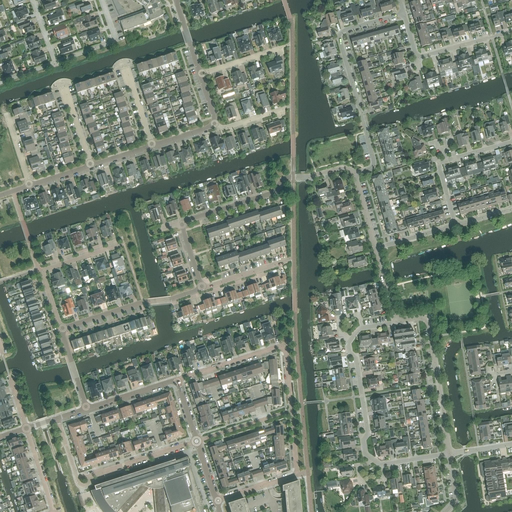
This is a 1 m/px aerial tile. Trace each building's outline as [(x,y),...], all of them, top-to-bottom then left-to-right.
[(46,11),(56,7),(55,3),(57,2),(56,0),(48,0),(49,1),(43,3),(46,11)] [(120,16),(125,14),(126,14),(126,13),(126,12),(121,6),(120,6),(116,0),(112,0),(113,1),(116,8),(120,16)] [(152,0),(153,0),(152,0),(133,0),(143,7),(144,9),(146,8),(148,12),(146,13),(142,14),(140,15),(120,22),(123,32),(143,25),(150,22),(163,16),(159,6),(158,6),(157,5),(159,3),(159,4),(160,3),(159,3),(159,2),(158,2),(158,1),(157,1),(157,0),(156,0),(152,0)] [(217,3),(216,0),(210,0),(208,1),(212,14),(214,13),(215,14),(217,13),(218,12),(217,12),(220,11),(219,9),(222,8),(220,2),(217,3)] [(385,4),(383,4),(381,0),(380,0),(376,1),(377,7),(380,6),(382,13),(387,11),(385,4)] [(385,4),(387,11),(393,10),(391,3),(395,2),(394,0),(389,0),(384,2),(385,4)] [(440,12),(438,7),(436,0),(430,0),(432,6),(435,5),(437,13),(440,12)] [(461,8),(460,6),(458,0),(452,0),(453,3),(454,4),(457,3),(458,6),(458,8),(461,8)] [(411,9),(421,6),(420,1),(410,3),(411,9)] [(83,5),(82,2),(75,4),(77,10),(80,9),(82,13),(91,9),(89,3),(83,5)] [(365,6),(368,17),(369,17),(370,18),(372,17),(373,16),(372,16),(374,15),(372,9),(376,8),(374,2),(365,5),(365,6)] [(198,6),(197,5),(195,5),(190,7),(194,19),(194,17),(200,15),(201,17),(204,15),(201,5),(198,6)] [(25,18),(24,15),(28,14),(28,13),(28,12),(28,10),(26,9),(25,6),(14,11),(17,18),(19,21),(25,18)] [(368,17),(365,6),(360,8),(359,6),(355,7),(357,13),(361,12),(363,18),(368,17)] [(413,14),(422,11),(421,8),(423,7),(423,6),(421,6),(411,9),(413,14)] [(352,14),(357,13),(355,7),(351,9),(345,10),(346,11),(349,22),(354,21),(352,14)] [(57,14),(48,17),(51,25),(63,21),(61,17),(64,16),(63,15),(61,9),(56,11),(57,14)] [(340,12),(336,13),(337,19),(342,17),(344,24),(345,24),(346,24),(347,24),(348,23),(348,22),(349,22),(346,11),(340,13),(340,12)] [(511,22),(511,21),(510,14),(507,15),(506,11),(500,12),(502,18),(505,17),(507,24),(511,22)] [(498,19),(502,18),(500,12),(497,13),(497,14),(492,16),(495,27),(500,25),(498,19)] [(322,23),(330,28),(331,25),(336,24),(333,14),(326,16),(327,19),(324,20),(322,23)] [(91,19),(90,16),(83,18),(85,21),(83,22),(84,23),(83,24),(83,25),(84,27),(85,27),(85,28),(86,29),(97,25),(94,18),(91,19)] [(416,24),(423,22),(423,23),(426,22),(425,18),(424,16),(414,19),(416,24)] [(474,25),(476,32),(481,31),(481,28),(484,27),(482,20),(479,21),(479,22),(474,23),(474,25)] [(27,25),(26,22),(18,25),(20,30),(24,29),(25,33),(35,30),(33,23),(27,25)] [(328,30),(330,28),(322,23),(320,27),(321,29),(317,30),(319,38),(329,35),(328,30)] [(431,26),(427,27),(426,23),(416,26),(418,32),(432,28),(431,26)] [(476,32),(474,25),(469,26),(468,24),(467,23),(465,23),(465,25),(467,32),(470,31),(471,34),(476,32)] [(65,28),(64,25),(53,30),(54,33),(55,32),(57,38),(68,34),(67,31),(68,30),(68,29),(67,29),(67,28),(66,28),(65,28)] [(464,33),(467,32),(465,25),(462,26),(457,28),(460,37),(465,35),(464,33)] [(393,28),(395,35),(398,34),(399,37),(401,36),(398,26),(393,28)] [(418,32),(419,37),(429,34),(430,34),(429,31),(433,30),(433,27),(432,28),(418,32)] [(454,38),(460,37),(457,28),(452,29),(449,30),(451,37),(454,36),(454,38)] [(90,42),(98,39),(96,34),(100,33),(98,29),(87,33),(88,36),(87,36),(88,40),(89,40),(90,42)] [(273,31),(272,29),(267,30),(271,42),(274,41),(277,40),(277,41),(282,40),(278,29),(273,31)] [(389,40),(391,39),(388,29),(383,31),(385,38),(388,37),(389,40)] [(259,47),(261,47),(261,46),(264,45),(262,38),(266,37),(263,30),(257,32),(259,36),(254,37),(257,47),(258,47),(259,47)] [(448,38),(451,37),(449,30),(446,30),(440,32),(443,42),(449,40),(448,38)] [(378,43),(380,42),(377,32),(372,34),(374,41),(378,40),(378,43)] [(421,42),(431,39),(435,38),(434,36),(430,37),(429,34),(419,37),(421,42)] [(242,53),(249,51),(248,48),(251,47),(247,35),(242,37),(243,41),(238,43),(242,53)] [(368,45),(370,45),(367,35),(362,36),(364,44),(367,43),(368,45)] [(30,50),(41,46),(38,38),(34,40),(33,37),(26,39),(27,43),(27,42),(30,50)] [(357,48),(359,48),(356,38),(351,39),(353,47),(357,46),(357,48)] [(74,45),(72,39),(62,42),(62,43),(63,42),(64,44),(63,45),(59,47),(62,54),(72,51),(71,46),(74,45)] [(431,39),(421,42),(422,47),(432,45),(431,39)] [(325,51),(335,49),(333,43),(331,44),(329,40),(323,42),(325,51)] [(226,42),(226,43),(222,45),(223,48),(222,48),(223,51),(224,54),(225,58),(233,56),(230,48),(233,47),(231,41),(226,42)] [(509,43),(505,44),(507,48),(503,50),(506,58),(507,59),(509,58),(509,57),(510,56),(511,55),(511,45),(511,42),(508,42),(509,43)] [(11,51),(9,45),(0,48),(2,48),(3,51),(0,51),(0,59),(0,60),(8,57),(7,53),(11,51)] [(221,58),(218,48),(212,49),(213,51),(209,52),(209,53),(208,53),(208,54),(208,55),(209,58),(211,63),(215,62),(215,61),(221,58)] [(335,49),(325,51),(323,52),(325,58),(327,57),(328,61),(335,59),(334,55),(337,54),(335,49)] [(40,54),(39,53),(38,51),(39,50),(32,53),(33,56),(32,56),(35,64),(46,60),(43,52),(40,54)] [(394,61),(403,58),(402,53),(399,54),(398,50),(387,53),(388,57),(392,56),(394,61)] [(478,63),(483,62),(480,50),(477,51),(478,52),(475,53),(476,57),(473,57),(475,66),(476,68),(479,67),(478,63)] [(480,50),(483,62),(489,60),(489,63),(493,62),(490,53),(487,53),(486,50),(483,50),(480,50)] [(170,54),(174,66),(176,66),(175,62),(178,61),(175,53),(170,54)] [(173,67),(174,66),(170,54),(165,56),(168,65),(171,64),(173,67)] [(466,55),(465,55),(463,55),(466,67),(471,65),(472,67),(475,66),(473,57),(470,58),(468,54),(466,55)] [(462,68),(466,67),(463,55),(460,56),(460,57),(457,58),(459,62),(456,63),(458,73),(460,72),(461,72),(461,71),(462,71),(463,70),(462,68)] [(163,70),(164,70),(160,57),(160,58),(156,59),(158,68),(161,67),(163,70)] [(283,70),(281,65),(283,64),(281,58),(275,60),(276,62),(268,65),(269,69),(268,69),(269,70),(270,73),(275,72),(276,72),(283,70)] [(403,58),(394,61),(396,69),(403,68),(402,64),(405,63),(403,58)] [(458,73),(456,63),(453,64),(451,59),(445,60),(450,75),(451,76),(452,75),(453,74),(458,73)] [(153,73),(155,73),(151,60),(150,60),(151,61),(146,62),(149,71),(152,70),(153,73)] [(449,76),(450,75),(445,60),(440,62),(442,69),(439,69),(440,76),(441,77),(446,76),(447,77),(449,76)] [(5,74),(14,71),(10,61),(4,63),(5,66),(2,67),(5,74)] [(143,76),(145,76),(141,63),(141,64),(136,66),(139,74),(142,73),(143,76)] [(331,77),(338,75),(338,76),(340,76),(340,74),(340,72),(338,71),(337,71),(338,70),(340,70),(339,65),(337,64),(334,65),(330,66),(328,66),(327,68),(329,73),(330,74),(331,77)] [(361,73),(369,71),(368,68),(372,67),(371,65),(360,68),(361,73)] [(257,70),(256,66),(249,69),(253,80),(259,78),(260,80),(265,78),(261,68),(258,69),(257,70)] [(400,72),(399,69),(391,71),(392,77),(395,76),(397,81),(407,78),(405,71),(400,72)] [(241,76),(240,71),(232,74),(236,85),(243,82),(243,84),(248,82),(245,75),(241,76)] [(173,81),(186,77),(185,77),(184,72),(175,75),(176,78),(173,79),(173,81)] [(443,86),(441,77),(440,76),(437,77),(436,72),(433,73),(430,73),(434,85),(439,83),(440,87),(443,86)] [(428,86),(434,85),(430,73),(428,74),(428,75),(425,76),(426,80),(423,81),(424,85),(426,91),(429,90),(428,86)] [(108,75),(104,76),(106,84),(109,83),(111,86),(112,86),(108,74),(108,75)] [(364,83),(372,81),(374,80),(373,78),(374,78),(378,76),(377,74),(374,75),(362,78),(364,83)] [(338,75),(331,77),(333,84),(335,85),(341,83),(343,81),(342,77),(340,78),(338,77),(338,76),(338,75)] [(99,78),(94,79),(97,87),(99,86),(101,90),(103,89),(99,77),(98,77),(99,78)] [(226,82),(226,81),(225,81),(223,77),(216,79),(219,90),(224,88),(225,91),(231,89),(228,80),(228,81),(226,82)] [(426,91),(424,85),(422,86),(419,77),(414,79),(412,79),(408,86),(409,89),(412,88),(413,92),(418,90),(421,89),(422,92),(426,91)] [(89,81),(84,82),(87,90),(90,89),(91,93),(93,92),(89,80),(89,81)] [(176,91),(189,87),(189,86),(188,87),(187,82),(178,85),(179,87),(176,89),(176,91)] [(79,84),(74,86),(77,93),(80,92),(82,96),(83,95),(79,83),(79,84)] [(150,86),(149,83),(141,86),(142,91),(155,87),(154,85),(150,86)] [(155,87),(142,91),(143,91),(144,96),(153,93),(152,90),(155,89),(155,87)] [(180,95),(190,92),(188,87),(189,87),(176,91),(177,92),(180,92),(181,94),(180,95)] [(343,90),(342,87),(335,89),(336,94),(340,93),(342,98),(338,99),(337,100),(338,102),(339,103),(343,102),(343,101),(349,99),(347,89),(343,90)] [(285,98),(283,91),(278,93),(277,92),(270,94),(274,105),(281,102),(280,100),(285,98)] [(115,98),(111,99),(112,101),(124,97),(123,97),(122,92),(114,95),(115,98)] [(178,101),(191,97),(191,96),(190,97),(189,92),(190,92),(180,95),(181,98),(178,99),(178,101)] [(266,98),(265,97),(264,93),(264,92),(263,92),(262,92),(256,94),(255,95),(255,97),(256,98),(257,98),(260,98),(263,108),(268,106),(266,99),(266,98)] [(47,94),(51,107),(53,106),(52,102),(55,101),(52,93),(47,94)] [(49,107),(51,107),(47,94),(47,95),(42,96),(45,105),(48,104),(49,107)] [(369,102),(378,100),(377,97),(380,96),(380,94),(378,95),(377,95),(376,95),(368,98),(369,102)] [(40,110),(41,110),(37,97),(37,98),(32,99),(35,108),(38,107),(40,110)] [(147,106),(157,102),(156,103),(155,100),(158,98),(158,97),(145,101),(146,101),(147,106)] [(182,105),(192,102),(190,97),(191,97),(178,101),(179,102),(182,102),(183,104),(182,105)] [(248,114),(248,113),(251,112),(250,106),(253,105),(250,99),(247,100),(248,102),(241,104),(245,114),(246,114),(248,114)] [(371,108),(374,107),(375,111),(380,109),(379,106),(378,103),(382,102),(381,99),(378,100),(369,102),(371,108)] [(118,107),(114,109),(115,111),(127,107),(126,107),(125,102),(117,105),(118,107)] [(180,111),(193,107),(192,107),(191,102),(192,102),(182,105),(183,108),(180,109),(180,111)] [(229,119),(236,117),(234,110),(237,109),(235,102),(229,104),(230,106),(229,108),(226,109),(229,119)] [(152,115),(161,112),(161,111),(160,112),(159,109),(163,108),(162,106),(149,110),(150,110),(152,115)] [(343,110),(342,106),(335,108),(337,114),(341,113),(343,118),(347,117),(347,118),(354,116),(352,107),(343,110)] [(93,107),(80,111),(81,111),(83,116),(91,113),(90,111),(93,109),(93,107)] [(28,116),(27,112),(26,110),(23,111),(22,108),(13,111),(15,117),(21,115),(22,118),(20,119),(28,116)] [(50,121),(62,117),(60,112),(52,115),(52,118),(49,120),(50,121)] [(120,118),(116,119),(117,121),(129,117),(128,117),(127,112),(128,112),(119,115),(120,118)] [(183,121),(196,116),(195,116),(194,112),(185,115),(186,117),(183,119),(183,121)] [(503,123),(500,124),(503,133),(508,131),(507,125),(510,124),(508,116),(507,112),(503,113),(504,117),(502,117),(503,123)] [(156,124),(164,121),(163,119),(167,117),(166,115),(154,120),(156,124)] [(19,129),(28,126),(27,123),(30,122),(28,116),(20,119),(22,118),(23,122),(17,123),(19,129)] [(196,116),(183,121),(184,122),(188,122),(189,124),(197,122),(196,117),(196,116)] [(96,117),(84,121),(86,126),(95,123),(95,122),(94,123),(93,120),(96,119),(96,117)] [(129,117),(117,121),(117,122),(120,122),(121,125),(120,125),(121,125),(130,122),(128,117),(129,117)] [(443,124),(436,126),(438,130),(441,129),(442,134),(448,132),(446,125),(450,124),(448,119),(442,120),(443,124)] [(284,132),(284,120),(279,122),(278,122),(267,126),(267,125),(269,134),(270,134),(280,130),(281,133),(284,132)] [(424,137),(432,134),(431,128),(434,128),(432,120),(425,122),(425,123),(425,126),(421,127),(424,137)] [(53,131),(66,127),(65,127),(63,122),(55,125),(56,128),(52,129),(53,131)] [(122,128),(118,129),(119,131),(131,127),(130,127),(129,123),(130,122),(121,125),(122,128)] [(484,125),(485,129),(488,139),(495,137),(493,130),(496,129),(494,122),(489,124),(487,123),(485,124),(484,125)] [(169,125),(157,129),(159,134),(168,131),(167,128),(170,127),(169,125)] [(26,137),(34,134),(32,128),(29,129),(28,126),(19,129),(21,135),(27,133),(28,136),(25,137),(26,137)] [(100,126),(88,130),(89,130),(90,135),(99,132),(98,132),(97,130),(101,128),(100,126)] [(471,133),(470,133),(473,143),(474,143),(481,141),(479,133),(482,132),(480,126),(474,127),(476,132),(471,133)] [(57,135),(66,132),(65,127),(66,127),(53,131),(53,132),(57,132),(58,134),(57,135)] [(260,133),(259,128),(251,131),(255,140),(258,139),(259,143),(266,140),(263,131),(260,133)] [(379,137),(388,134),(390,133),(389,128),(387,129),(377,131),(378,137),(379,137)] [(467,133),(466,131),(463,132),(464,134),(457,136),(460,147),(467,145),(466,141),(469,140),(467,133)] [(55,141),(68,137),(67,137),(65,132),(66,132),(57,135),(58,138),(54,139),(55,141)] [(125,137),(122,139),(122,141),(134,137),(134,136),(133,137),(132,132),(124,135),(125,137)] [(245,134),(245,133),(242,134),(242,135),(239,136),(242,146),(249,144),(249,146),(253,145),(251,139),(248,140),(245,133),(245,134)] [(25,147),(34,144),(37,144),(34,134),(26,137),(28,136),(29,140),(23,142),(25,147)] [(411,138),(413,139),(412,140),(415,151),(414,152),(415,158),(424,155),(423,152),(426,151),(424,145),(421,146),(420,143),(421,139),(414,136),(412,135),(411,138)] [(104,136),(92,140),(93,140),(94,144),(102,142),(101,139),(105,137),(104,136)] [(59,145),(68,142),(67,137),(68,137),(55,141),(55,143),(59,142),(60,144),(59,145)] [(219,141),(218,141),(217,137),(210,140),(214,150),(220,148),(220,150),(225,148),(222,140),(219,141)] [(235,144),(233,137),(225,139),(229,151),(236,148),(237,150),(240,149),(238,143),(235,144)] [(382,147),(393,144),(391,139),(390,139),(380,142),(382,147)] [(198,154),(208,150),(205,141),(195,145),(198,154)] [(57,151),(70,147),(69,147),(67,142),(69,142),(68,142),(59,145),(60,148),(56,149),(57,151)] [(31,155),(40,153),(38,147),(35,147),(34,144),(25,147),(27,153),(32,151),(34,154),(31,155)] [(393,149),(393,150),(394,149),(393,144),(382,147),(383,152),(393,149)] [(107,145),(95,149),(96,149),(98,154),(106,152),(105,149),(108,147),(107,145)] [(186,162),(185,159),(192,157),(189,146),(182,149),(184,156),(181,157),(183,163),(186,162)] [(505,159),(511,156),(511,151),(503,154),(505,159)] [(60,161),(73,157),(73,156),(72,157),(70,152),(62,155),(63,157),(59,159),(60,161)] [(172,153),(172,152),(166,154),(169,163),(176,161),(179,160),(177,152),(174,154),(174,153),(172,153)] [(40,163),(42,162),(42,159),(40,153),(31,155),(34,155),(35,158),(29,160),(31,166),(40,163)] [(161,160),(160,156),(153,158),(156,168),(161,167),(164,168),(164,170),(168,169),(164,159),(161,160)] [(496,156),(488,158),(490,167),(499,164),(498,161),(496,156)] [(73,157),(60,161),(60,162),(64,162),(65,165),(74,162),(72,157),(73,157)] [(491,170),(490,167),(488,158),(482,160),(483,162),(480,163),(482,173),(491,170)] [(149,167),(147,160),(140,162),(143,172),(148,171),(149,174),(154,172),(152,166),(149,167)] [(396,160),(386,162),(386,163),(387,168),(395,166),(396,168),(399,167),(398,165),(397,165),(396,160)] [(40,163),(31,166),(32,171),(38,169),(39,173),(37,173),(37,174),(46,171),(44,165),(44,164),(43,161),(42,162),(40,163)] [(425,164),(424,162),(417,164),(418,166),(414,167),(416,175),(430,171),(428,163),(425,164)] [(480,164),(479,163),(476,164),(476,162),(470,163),(473,175),(474,175),(482,173),(480,164)] [(462,168),(466,180),(467,180),(466,177),(468,176),(473,175),(472,171),(470,163),(465,165),(466,167),(462,168)] [(134,164),(126,167),(130,177),(134,176),(135,180),(138,179),(141,178),(139,170),(136,171),(134,164)] [(465,181),(466,180),(462,168),(459,169),(458,167),(453,168),(455,177),(456,179),(456,180),(464,177),(465,181)] [(455,177),(453,168),(448,170),(448,172),(445,173),(447,182),(451,181),(451,180),(456,179),(455,177)] [(121,174),(119,169),(114,171),(116,177),(114,178),(116,184),(121,182),(121,183),(122,183),(123,184),(125,183),(126,182),(127,182),(124,173),(121,174)] [(107,178),(106,174),(98,176),(101,187),(109,184),(110,187),(113,186),(110,177),(107,178)] [(254,177),(254,174),(248,176),(251,184),(254,183),(255,189),(263,186),(259,175),(254,177)] [(374,183),(383,180),(382,175),(372,178),(373,183),(374,183)] [(429,178),(428,175),(419,177),(421,181),(422,181),(424,187),(434,184),(432,177),(429,178)] [(237,183),(234,184),(235,188),(238,187),(240,194),(247,191),(246,188),(249,187),(246,176),(235,179),(237,183)] [(92,192),(96,191),(93,181),(89,183),(88,179),(80,182),(83,190),(91,188),(92,192)] [(336,190),(333,191),(334,197),(341,195),(340,191),(344,190),(341,181),(334,183),(336,190)] [(75,190),(73,184),(66,187),(69,196),(73,195),(75,200),(80,198),(78,189),(75,190)] [(210,203),(218,201),(216,197),(220,196),(216,185),(209,188),(211,192),(209,192),(210,195),(208,195),(210,203)] [(232,185),(223,188),(225,192),(224,192),(225,197),(226,197),(226,198),(228,197),(228,196),(232,195),(233,196),(236,195),(233,185),(232,185)] [(328,190),(327,185),(317,188),(320,199),(325,197),(327,198),(328,198),(329,201),(334,199),(331,189),(328,190)] [(60,192),(59,191),(58,189),(52,191),(55,202),(56,202),(57,203),(61,202),(61,200),(62,200),(61,199),(66,198),(63,191),(60,192)] [(423,204),(430,202),(429,199),(438,197),(436,190),(425,193),(426,197),(421,198),(423,204)] [(499,190),(502,203),(508,202),(505,192),(502,193),(501,190),(499,190)] [(204,205),(205,204),(204,201),(206,200),(204,192),(196,194),(197,197),(196,199),(195,199),(197,206),(202,204),(202,205),(203,205),(204,205)] [(493,192),(488,193),(492,206),(497,205),(494,195),(493,192)] [(47,198),(46,193),(39,195),(42,205),(50,203),(51,206),(53,205),(51,196),(47,198)] [(487,207),(492,206),(488,193),(483,195),(484,198),(487,207)] [(183,212),(190,210),(188,203),(191,202),(189,196),(184,198),(185,201),(180,202),(183,212)] [(476,210),(482,209),(478,196),(473,198),(476,210)] [(487,207),(484,198),(481,199),(480,196),(478,196),(482,209),(487,207)] [(38,208),(35,198),(32,200),(32,199),(29,199),(29,198),(24,200),(26,205),(25,205),(27,211),(31,210),(38,208)] [(473,198),(470,198),(468,199),(471,212),(476,210),(473,198)] [(380,204),(381,209),(391,206),(393,205),(392,200),(389,201),(380,204)] [(169,217),(176,214),(174,209),(177,208),(175,201),(170,203),(170,205),(166,207),(169,217)] [(466,213),(463,204),(460,204),(459,201),(457,202),(459,208),(461,215),(466,213)] [(341,202),(335,203),(337,208),(337,209),(338,214),(342,213),(352,210),(352,208),(350,203),(342,205),(341,202)] [(153,222),(161,219),(159,215),(160,214),(159,214),(162,213),(159,205),(153,207),(153,206),(148,207),(153,222)] [(273,209),(276,217),(285,215),(284,205),(273,209)] [(266,221),(271,219),(268,210),(263,212),(266,221)] [(432,211),(435,222),(440,221),(438,213),(435,213),(434,210),(432,211)] [(260,223),(261,222),(257,211),(252,213),(255,222),(260,220),(260,223)] [(266,221),(263,212),(258,214),(257,211),(261,222),(266,221)] [(250,224),(255,222),(252,213),(247,215),(250,224)] [(427,213),(424,213),(422,214),(425,225),(430,223),(428,215),(427,213)] [(419,215),(416,215),(419,226),(425,225),(422,214),(419,215)] [(244,225),(250,224),(247,215),(242,216),(244,225)] [(348,215),(340,217),(341,222),(343,227),(346,226),(356,223),(354,216),(349,218),(348,215)] [(411,217),(414,228),(419,226),(416,215),(411,217)] [(239,227),(244,225),(242,216),(236,218),(239,227)] [(409,229),(414,228),(411,217),(406,219),(407,221),(409,229)] [(104,238),(111,235),(109,229),(112,227),(110,220),(102,222),(104,228),(101,229),(104,238)] [(225,234),(230,233),(226,221),(226,222),(227,224),(222,225),(225,234)] [(90,242),(97,240),(94,232),(97,231),(95,225),(92,226),(93,229),(86,231),(90,242)] [(398,226),(397,227),(387,229),(387,230),(388,235),(398,232),(400,232),(398,226)] [(214,238),(220,236),(217,227),(211,229),(214,238)] [(209,239),(214,238),(211,229),(206,230),(209,239)] [(350,231),(349,229),(343,230),(345,236),(348,235),(350,240),(360,237),(358,229),(350,231)] [(83,239),(81,232),(77,233),(71,235),(73,243),(74,243),(75,247),(76,246),(77,247),(79,246),(80,245),(81,245),(80,241),(81,241),(81,240),(83,239)] [(70,249),(66,237),(67,238),(57,241),(57,240),(60,250),(63,249),(63,250),(65,250),(70,249)] [(277,239),(280,248),(286,246),(283,237),(277,239)] [(173,238),(165,241),(166,246),(175,244),(173,238)] [(46,256),(54,254),(52,248),(55,247),(52,240),(47,242),(48,245),(43,247),(46,256)] [(270,251),(275,249),(272,240),(267,242),(271,253),(270,251)] [(358,244),(357,241),(348,244),(350,252),(353,251),(353,253),(363,250),(361,243),(358,244)] [(266,255),(271,253),(267,242),(268,245),(263,246),(266,255)] [(175,244),(166,246),(164,247),(166,253),(168,252),(177,249),(175,244)] [(260,257),(266,255),(263,246),(257,248),(260,257)] [(255,258),(260,257),(257,248),(252,249),(255,258)] [(250,260),(255,258),(252,249),(247,251),(250,260)] [(245,262),(250,260),(247,251),(242,253),(245,262)] [(240,263),(236,252),(231,254),(234,263),(239,261),(240,263)] [(245,262),(242,253),(237,254),(236,252),(240,263),(245,262)] [(119,260),(118,254),(111,256),(113,262),(112,262),(114,269),(124,266),(121,259),(119,260)] [(170,257),(168,258),(169,263),(172,263),(180,260),(179,254),(170,257)] [(224,266),(229,264),(226,255),(221,257),(224,266)] [(356,259),(355,256),(348,258),(349,264),(353,263),(354,268),(366,265),(366,263),(367,262),(366,259),(365,258),(364,257),(356,259)] [(218,268),(224,266),(221,257),(215,259),(218,268)] [(511,257),(501,260),(502,267),(511,264),(511,257)] [(106,263),(105,259),(101,260),(98,261),(95,261),(98,270),(102,268),(103,271),(107,269),(106,268),(109,267),(108,263),(106,263)] [(180,260),(172,263),(173,268),(182,265),(180,260)] [(92,278),(92,279),(96,278),(94,271),(91,272),(89,266),(86,267),(86,266),(85,265),(83,265),(82,267),(83,271),(83,272),(81,272),(83,277),(88,276),(89,279),(92,278)] [(511,266),(511,265),(502,267),(503,274),(511,272),(511,266)] [(73,269),(66,271),(69,281),(74,279),(75,280),(74,281),(76,286),(82,284),(80,279),(78,272),(74,273),(73,269)] [(177,278),(186,276),(184,270),(175,273),(173,274),(175,279),(177,278)] [(57,287),(65,285),(61,273),(54,275),(55,278),(51,280),(54,287),(57,286),(57,287)] [(273,278),(276,287),(285,284),(284,281),(286,280),(284,275),(281,276),(283,281),(281,281),(279,276),(273,278)] [(186,276),(177,278),(179,284),(188,281),(186,276)] [(269,283),(263,285),(265,291),(276,287),(273,278),(268,280),(269,283)] [(121,288),(119,288),(121,292),(120,293),(122,298),(125,297),(125,296),(131,294),(129,289),(130,288),(129,284),(125,286),(124,283),(120,285),(121,288)] [(251,285),(255,296),(261,295),(257,283),(251,285)] [(243,298),(254,294),(251,285),(246,287),(247,292),(245,293),(244,291),(242,292),(243,298)] [(119,298),(118,294),(116,287),(111,288),(111,290),(106,292),(109,302),(116,300),(116,299),(119,298)] [(368,295),(365,296),(366,298),(377,295),(376,293),(375,289),(375,287),(367,289),(368,295)] [(232,301),(243,298),(242,292),(236,294),(235,291),(230,293),(232,301)] [(99,294),(98,293),(95,294),(94,295),(95,296),(91,297),(92,299),(93,302),(94,306),(95,306),(96,306),(99,306),(99,305),(105,303),(101,293),(99,294)] [(233,303),(232,301),(230,293),(224,294),(225,297),(222,298),(220,299),(221,305),(222,307),(233,303)] [(340,309),(338,300),(341,300),(340,294),(334,295),(335,300),(330,300),(331,307),(332,306),(333,310),(340,309)] [(80,312),(87,310),(85,303),(88,302),(86,296),(81,298),(82,301),(77,302),(80,312)] [(359,296),(358,296),(355,296),(355,299),(347,300),(348,310),(358,308),(357,302),(360,302),(359,296)] [(208,300),(211,311),(217,309),(213,298),(209,299),(208,300)] [(65,317),(73,314),(71,309),(74,307),(71,299),(65,301),(66,305),(62,306),(65,317)] [(206,313),(211,311),(208,300),(202,301),(203,304),(198,306),(200,312),(205,310),(206,313)] [(371,305),(368,306),(369,308),(380,305),(379,300),(371,302),(371,305)] [(191,305),(186,307),(190,318),(195,316),(195,315),(197,314),(197,311),(196,311),(194,312),(193,310),(191,305)] [(380,305),(369,308),(370,310),(372,316),(374,316),(380,314),(379,311),(382,311),(380,305)] [(326,317),(325,313),(327,311),(321,306),(317,311),(319,323),(329,321),(328,316),(326,317)] [(179,312),(176,313),(178,319),(183,317),(184,320),(190,318),(186,307),(180,309),(181,312),(179,312)] [(29,318),(31,318),(40,315),(40,313),(42,313),(42,311),(39,312),(38,310),(30,313),(28,313),(29,318)] [(149,319),(146,320),(145,318),(143,318),(142,316),(140,316),(141,319),(139,319),(143,331),(142,328),(148,326),(151,325),(149,319)] [(143,331),(139,319),(137,320),(136,318),(134,318),(135,321),(133,321),(137,332),(143,331)] [(137,332),(133,321),(132,322),(131,319),(129,320),(130,322),(128,323),(131,332),(136,330),(137,333),(137,332)] [(119,336),(125,334),(122,325),(121,326),(120,323),(118,324),(118,326),(116,327),(119,336)] [(125,334),(131,332),(128,323),(122,325),(125,334)] [(271,330),(269,323),(262,325),(265,333),(261,334),(264,341),(274,338),(272,330),(271,330)] [(119,336),(116,327),(115,327),(114,325),(112,325),(113,328),(111,329),(113,338),(119,336)] [(327,327),(326,325),(318,326),(319,332),(322,332),(322,335),(322,337),(320,337),(320,341),(329,339),(329,336),(331,336),(331,331),(332,330),(331,327),(327,327)] [(113,338),(111,329),(109,329),(108,327),(106,327),(107,330),(105,331),(109,342),(108,339),(113,338)] [(395,341),(414,338),(413,336),(414,335),(413,329),(403,330),(403,331),(401,332),(400,331),(394,332),(395,341)] [(103,344),(99,332),(98,333),(97,330),(95,331),(96,334),(94,334),(96,343),(102,341),(103,344)] [(103,344),(109,342),(105,331),(99,332),(103,344)] [(96,343),(94,334),(92,335),(91,332),(89,333),(90,335),(88,336),(91,345),(96,343)] [(255,333),(255,332),(248,334),(252,345),(258,343),(257,340),(261,338),(259,332),(255,333)] [(383,334),(385,343),(388,343),(389,347),(394,346),(393,338),(390,339),(389,333),(383,334)] [(91,345),(88,336),(86,337),(85,334),(83,335),(83,338),(82,338),(85,347),(91,345)] [(381,344),(385,343),(383,334),(377,334),(378,340),(375,341),(375,342),(376,348),(377,350),(380,350),(379,347),(382,347),(381,344)] [(372,342),(371,335),(365,336),(367,346),(370,346),(371,349),(376,348),(375,342),(372,342)] [(85,347),(82,338),(81,338),(80,336),(78,337),(78,339),(76,340),(79,349),(85,347)] [(225,354),(232,352),(231,348),(234,347),(231,336),(225,338),(226,341),(222,342),(225,354)] [(248,343),(246,337),(242,338),(242,337),(241,337),(240,337),(239,337),(237,337),(236,338),(236,339),(235,339),(238,350),(245,347),(244,344),(248,343)] [(79,349),(76,340),(75,340),(74,338),(72,338),(73,341),(70,342),(73,351),(79,349)] [(414,338),(395,341),(396,348),(400,350),(405,350),(406,353),(414,351),(414,348),(416,348),(414,338)] [(331,352),(340,351),(339,344),(336,342),(335,339),(327,340),(328,346),(331,349),(331,352)] [(221,351),(219,345),(214,346),(213,346),(212,346),(211,346),(210,347),(209,348),(208,348),(211,358),(219,356),(218,352),(221,351)] [(185,367),(192,365),(191,360),(194,359),(191,349),(185,351),(186,354),(182,355),(185,367)] [(202,362),(209,359),(205,349),(198,351),(199,353),(196,354),(198,361),(201,361),(202,362)] [(337,358),(336,354),(327,356),(327,360),(331,359),(332,366),(342,365),(341,357),(337,358)] [(510,354),(504,355),(502,355),(502,358),(503,366),(508,365),(508,363),(511,362),(510,354)] [(366,366),(376,364),(375,361),(379,360),(378,355),(370,356),(371,359),(365,360),(366,366)] [(174,358),(173,358),(172,358),(171,358),(170,359),(168,360),(172,371),(179,369),(178,365),(181,364),(179,358),(176,359),(175,358),(174,358)] [(498,367),(503,366),(502,358),(494,359),(495,365),(498,364),(498,367)] [(270,369),(277,368),(276,361),(264,362),(264,363),(260,365),(262,370),(270,369)] [(161,363),(160,362),(159,362),(157,362),(156,363),(156,364),(155,364),(158,376),(165,373),(164,370),(168,369),(166,363),(162,364),(162,362),(161,363)] [(145,380),(153,377),(152,376),(155,375),(151,363),(147,365),(148,367),(141,369),(145,380)] [(262,370),(260,365),(260,364),(254,365),(258,376),(258,374),(261,373),(262,376),(264,375),(262,370)] [(374,374),(381,372),(380,367),(376,367),(376,364),(366,366),(367,372),(373,371),(374,374)] [(258,376),(254,365),(249,367),(253,378),(256,377),(257,380),(259,379),(258,376)] [(253,378),(249,367),(244,369),(248,380),(251,379),(252,381),(254,381),(253,378)] [(271,385),(278,384),(277,384),(277,381),(278,381),(277,368),(270,369),(271,385)] [(137,374),(135,369),(128,372),(131,383),(138,381),(138,382),(142,381),(140,373),(137,374)] [(247,380),(248,380),(244,369),(239,370),(243,381),(246,380),(247,383),(248,382),(247,380)] [(242,381),(243,381),(239,370),(234,372),(237,381),(240,380),(241,383),(243,382),(242,381)] [(232,383),(237,381),(234,372),(229,374),(232,383)] [(369,383),(379,382),(382,381),(381,378),(381,372),(374,374),(374,377),(368,378),(369,383)] [(231,383),(232,383),(229,374),(224,375),(227,384),(231,383)] [(121,376),(120,375),(119,375),(117,376),(116,376),(116,377),(115,377),(118,389),(125,386),(124,383),(128,382),(126,376),(122,377),(122,375),(121,376)] [(221,386),(227,384),(224,375),(218,377),(219,378),(216,379),(218,385),(221,384),(221,386)] [(105,394),(108,393),(108,392),(112,391),(110,386),(113,385),(111,378),(108,379),(108,380),(101,383),(104,393),(105,393),(105,394)] [(199,391),(207,388),(205,382),(202,383),(202,382),(190,386),(192,393),(199,391)] [(379,382),(369,383),(369,389),(376,388),(376,391),(383,390),(382,385),(379,385),(379,382)] [(95,385),(95,384),(88,386),(92,397),(99,395),(97,390),(101,389),(99,384),(95,385)] [(272,397),(280,397),(278,384),(271,385),(272,397)] [(204,406),(199,391),(192,393),(196,405),(197,405),(198,408),(204,406)] [(159,402),(166,400),(171,398),(170,393),(161,396),(161,395),(157,396),(159,402)] [(372,406),(386,404),(385,398),(390,398),(389,394),(375,397),(375,400),(371,400),(372,406)] [(157,407),(156,403),(155,403),(153,397),(151,398),(151,399),(149,400),(151,409),(157,407)] [(272,397),(267,398),(262,399),(264,406),(267,404),(267,405),(280,404),(280,397),(272,397)] [(0,407),(8,404),(7,400),(8,400),(8,398),(0,400),(0,407)] [(168,407),(175,405),(174,402),(173,402),(171,398),(166,400),(167,403),(167,404),(168,407)] [(151,409),(149,400),(146,401),(146,400),(143,401),(146,410),(151,409)] [(254,409),(257,408),(255,402),(247,404),(246,403),(249,413),(255,412),(254,409)] [(137,417),(142,415),(138,403),(135,404),(135,403),(133,404),(137,417)] [(199,413),(210,410),(209,406),(212,405),(211,403),(204,406),(198,408),(199,413)] [(244,415),(249,413),(246,403),(241,404),(244,415)] [(0,413),(12,410),(11,408),(10,408),(8,404),(0,407),(0,413)] [(137,417),(133,404),(133,406),(130,407),(130,406),(128,407),(128,406),(124,407),(128,417),(136,415),(137,417)] [(239,417),(236,406),(232,407),(231,404),(230,405),(231,408),(230,408),(234,418),(239,417)] [(239,417),(244,415),(241,404),(241,406),(238,407),(237,404),(235,405),(236,406),(239,417)] [(387,410),(386,404),(372,406),(373,412),(377,412),(378,414),(381,414),(388,413),(388,410),(387,410)] [(167,414),(177,411),(176,408),(175,409),(174,406),(175,405),(168,407),(165,408),(167,414)] [(122,419),(128,417),(124,407),(121,408),(121,409),(119,409),(120,410),(117,411),(116,409),(116,410),(119,419),(119,417),(121,416),(122,419)] [(229,420),(225,409),(222,410),(221,408),(219,408),(221,413),(222,417),(223,422),(229,420)] [(229,420),(234,418),(230,408),(231,410),(228,411),(227,408),(225,408),(225,409),(229,420)] [(210,410),(199,413),(201,418),(212,415),(211,411),(214,411),(213,409),(210,410)] [(0,419),(12,416),(11,412),(12,411),(12,410),(0,413),(0,419)] [(169,419),(177,416),(176,414),(177,414),(177,411),(167,414),(169,419)] [(114,421),(111,412),(108,413),(108,412),(106,413),(109,423),(114,421)] [(100,422),(102,421),(103,424),(109,423),(106,413),(103,414),(103,415),(98,416),(100,422)] [(375,424),(385,422),(384,419),(389,418),(388,415),(388,413),(381,414),(381,417),(374,418),(375,424)] [(214,420),(212,415),(200,419),(201,422),(200,422),(200,424),(214,420)] [(12,416),(0,419),(0,421),(1,424),(3,423),(4,428),(8,427),(8,428),(12,427),(11,426),(16,424),(15,421),(14,422),(13,419),(12,416)] [(174,423),(180,421),(179,419),(178,419),(177,416),(169,419),(170,425),(174,423)] [(87,430),(86,426),(92,425),(90,419),(81,422),(81,421),(78,422),(81,429),(80,429),(81,432),(87,430)] [(214,420),(200,424),(201,426),(202,426),(203,429),(207,428),(207,429),(213,427),(213,426),(216,425),(214,420)] [(177,431),(178,436),(183,435),(180,426),(181,426),(180,421),(174,423),(177,431)] [(77,430),(80,429),(81,429),(78,422),(75,423),(75,424),(68,426),(71,435),(76,433),(75,429),(76,429),(77,430)] [(385,422),(375,424),(376,430),(383,429),(383,432),(390,431),(389,425),(385,426),(385,422)] [(506,437),(511,436),(511,433),(511,424),(502,425),(503,431),(505,430),(506,437)] [(277,436),(282,436),(281,426),(276,427),(270,429),(271,433),(276,432),(277,436)] [(164,441),(167,440),(170,439),(170,440),(173,439),(171,432),(170,429),(164,431),(165,434),(162,435),(164,441)] [(266,439),(266,437),(264,431),(257,433),(260,441),(266,439)] [(251,447),(256,445),(252,435),(247,436),(251,447)] [(74,444),(83,442),(81,436),(77,438),(71,440),(72,442),(73,442),(74,444)] [(137,438),(137,440),(140,449),(143,448),(143,449),(146,448),(143,438),(142,438),(141,436),(137,438)] [(251,447),(247,436),(242,438),(245,446),(250,444),(251,447)] [(350,436),(339,438),(340,449),(355,446),(354,439),(351,440),(350,436)] [(148,446),(154,445),(152,439),(149,440),(148,437),(143,438),(146,448),(148,447),(148,446)] [(400,443),(402,453),(408,452),(407,448),(410,447),(408,437),(403,438),(403,443),(400,443)] [(10,452),(22,447),(22,448),(21,444),(21,442),(22,441),(21,438),(19,438),(16,440),(15,438),(12,439),(12,441),(7,443),(10,452)] [(138,450),(140,449),(137,440),(132,442),(132,441),(135,451),(138,451),(138,450)] [(402,453),(400,443),(397,444),(397,440),(391,441),(392,448),(392,450),(395,449),(396,454),(402,453)] [(135,452),(135,451),(132,441),(123,443),(127,454),(130,453),(130,452),(132,452),(132,451),(135,450),(135,452)] [(229,451),(235,449),(233,441),(226,443),(228,451),(229,451)] [(389,448),(392,448),(391,441),(385,442),(386,446),(382,446),(384,456),(390,455),(389,448)] [(75,450),(84,447),(83,442),(74,444),(75,447),(74,447),(75,450)] [(124,455),(127,454),(123,443),(117,445),(118,448),(117,449),(116,449),(115,447),(118,457),(119,457),(118,456),(123,454),(124,455)] [(218,454),(217,451),(222,449),(221,445),(215,447),(210,448),(212,456),(218,454)] [(12,456),(25,452),(25,450),(24,451),(22,447),(10,452),(11,451),(12,455),(9,456),(10,457),(12,456)] [(83,453),(84,454),(86,453),(84,447),(75,450),(76,453),(76,452),(77,455),(76,456),(77,456),(83,453)] [(116,458),(118,457),(115,447),(110,449),(113,458),(116,457),(116,458)] [(106,461),(108,460),(104,448),(99,449),(103,461),(105,460),(106,461)] [(113,458),(110,449),(105,450),(104,448),(108,460),(111,460),(110,459),(113,458)] [(100,462),(103,461),(99,449),(100,452),(94,454),(96,458),(98,464),(100,463),(100,462)] [(353,453),(352,450),(343,451),(345,459),(347,459),(347,461),(357,460),(356,453),(353,453)] [(16,461),(26,458),(25,454),(26,454),(25,452),(12,456),(12,457),(14,456),(15,459),(13,460),(13,462),(16,461)] [(85,457),(84,454),(83,453),(77,456),(78,459),(79,459),(80,463),(85,461),(84,458),(85,457)] [(284,462),(284,457),(284,456),(279,457),(280,464),(274,466),(276,471),(287,467),(285,462),(284,462)] [(16,467),(29,463),(28,461),(27,461),(26,458),(16,461),(17,464),(14,465),(15,467),(16,467)] [(91,466),(98,464),(96,458),(85,461),(80,463),(82,468),(90,465),(91,466)] [(203,511),(201,504),(202,503),(197,489),(189,465),(190,464),(190,460),(190,459),(189,458),(188,458),(187,458),(186,458),(175,461),(174,459),(163,464),(128,476),(129,480),(127,481),(127,480),(126,479),(124,479),(123,479),(96,489),(96,490),(91,491),(92,495),(94,499),(96,502),(99,507),(101,511),(117,511),(121,509),(124,511),(127,511),(149,488),(153,489),(155,511),(203,511)] [(511,459),(508,460),(501,461),(500,459),(484,462),(484,463),(483,463),(485,477),(486,477),(489,496),(488,496),(489,501),(490,501),(490,502),(498,500),(497,499),(506,498),(502,472),(510,471),(511,471),(511,459)] [(17,472),(29,468),(28,465),(29,464),(29,463),(16,467),(17,470),(14,471),(15,473),(17,472)] [(264,475),(271,473),(268,465),(263,466),(264,469),(262,469),(264,475)] [(348,468),(347,465),(336,467),(337,469),(337,470),(338,470),(341,470),(342,477),(353,475),(352,468),(348,468)] [(19,477),(32,473),(31,471),(30,471),(29,468),(17,472),(19,471),(20,475),(18,475),(18,477),(19,477)] [(243,473),(246,481),(252,479),(251,473),(249,474),(248,471),(243,473)] [(19,477),(22,485),(33,482),(32,479),(33,479),(31,475),(33,475),(32,473),(19,477)] [(239,483),(246,481),(243,473),(236,475),(237,479),(238,479),(238,481),(239,482),(239,483)] [(411,479),(411,475),(404,476),(405,485),(412,484),(413,488),(416,487),(415,478),(411,479)] [(227,482),(226,479),(220,480),(223,488),(228,486),(233,484),(232,480),(227,482)] [(399,484),(398,479),(391,480),(392,490),(393,494),(398,493),(403,492),(403,489),(402,484),(399,484)] [(349,483),(348,480),(341,481),(344,494),(350,493),(353,489),(352,483),(349,483)] [(23,491),(36,486),(36,485),(35,485),(33,481),(33,482),(22,485),(23,489),(20,490),(21,491),(23,490),(23,491)] [(301,511),(300,506),(298,481),(282,486),(282,492),(287,490),(288,511),(248,511),(244,499),(228,504),(230,511),(301,511)] [(33,493),(37,492),(36,489),(37,488),(36,486),(23,491),(24,494),(22,495),(22,496),(25,495),(25,496),(26,495),(33,493)] [(385,489),(384,486),(373,488),(374,496),(378,495),(378,498),(388,496),(389,496),(390,496),(389,489),(385,489)] [(363,491),(363,490),(362,490),(359,490),(359,491),(359,493),(357,493),(359,507),(364,506),(363,505),(370,504),(368,495),(365,496),(364,490),(363,491)] [(34,496),(33,493),(26,495),(27,498),(24,499),(26,504),(24,505),(37,501),(36,498),(35,499),(34,496)] [(37,501),(24,505),(26,511),(31,509),(31,511),(32,511),(38,510),(37,507),(38,507),(37,504),(38,504),(37,501)]
